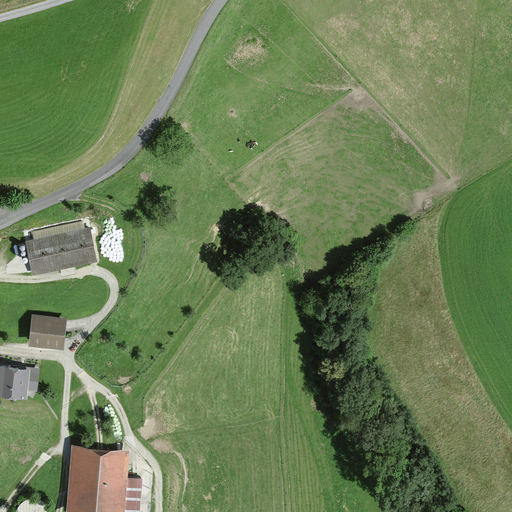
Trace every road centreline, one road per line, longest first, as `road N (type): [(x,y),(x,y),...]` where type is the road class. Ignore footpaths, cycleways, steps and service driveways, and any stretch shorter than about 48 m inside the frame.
road 1 (unclassified): [(0,225),(69,195),(133,153),(221,0)]
road 2 (track): [(94,271),(115,288),(115,302),(69,361),(0,352)]
road 3 (track): [(69,361),(66,444),(2,511)]
